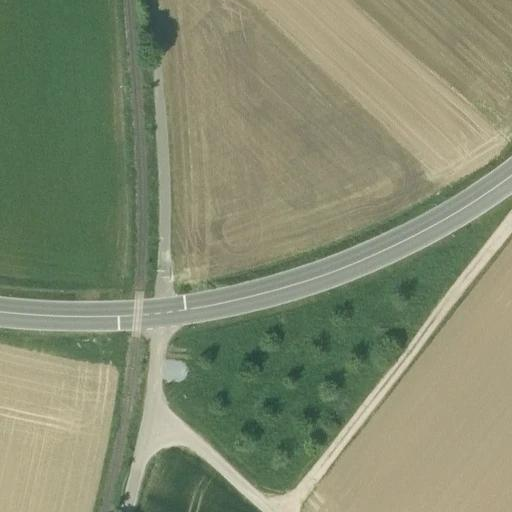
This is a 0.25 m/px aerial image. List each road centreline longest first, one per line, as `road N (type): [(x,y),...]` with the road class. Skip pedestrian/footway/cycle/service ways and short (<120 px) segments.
road 1 (tertiary): [(511,176),(374,257),(279,291),(135,316),(0,312)]
road 2 (track): [(124,511),(156,370),(164,171),(150,0)]
road 3 (track): [(313,511),(511,239)]
road 4 (track): [(148,414),(265,511)]
